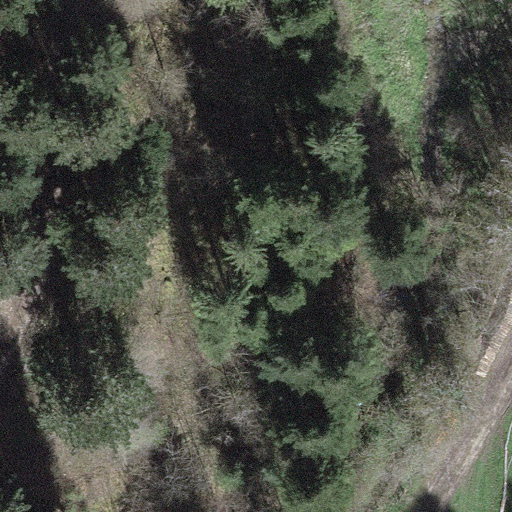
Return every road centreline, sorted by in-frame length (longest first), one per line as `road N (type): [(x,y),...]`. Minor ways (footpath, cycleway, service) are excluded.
road 1 (track): [(0,342),(17,314),(62,167),(74,0)]
road 2 (track): [(511,305),(422,511)]
